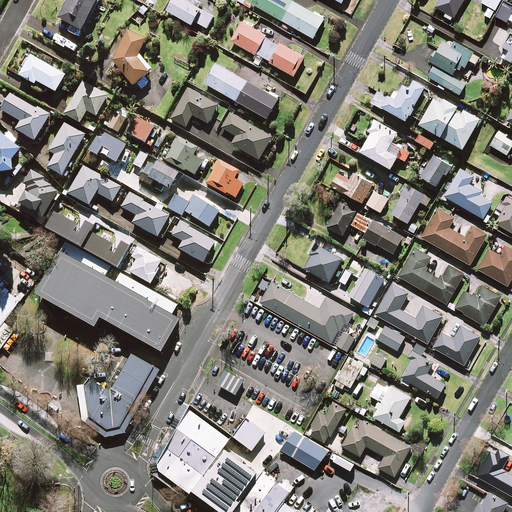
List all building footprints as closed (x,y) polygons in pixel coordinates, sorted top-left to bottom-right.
[(101,0),(71,0),(59,22),(70,27),(67,32),(76,37),(79,33),(82,35),(101,0)] [(194,4),(186,0),(174,0),(168,12),(194,26),(196,23),(208,29),(215,17),(200,9),(202,4),(196,1),(194,4)] [(326,20),(290,0),(255,0),(253,5),(314,40),(326,20)] [(441,0),(437,8),(447,14),(445,17),(452,22),(454,18),(455,19),(466,0),(441,0)] [(502,1),(500,0),(484,0),(483,4),(496,11),(502,1)] [(511,14),(511,6),(503,1),(495,16),(507,23),(509,20),(511,21),(511,15),(511,14)] [(150,10),(143,4),(138,10),(145,15),(150,10)] [(281,45),(280,46),(267,38),(267,37),(243,23),(232,42),(258,56),(259,54),(271,61),(269,63),(296,78),(307,59),(281,45)] [(147,42),(128,32),(112,64),(118,67),(120,71),(134,88),(153,73),(140,56),(147,42)] [(511,35),(500,57),(511,63),(511,35)] [(453,48),(445,43),(432,63),(454,76),(458,69),(464,73),(475,55),(456,43),(453,48)] [(66,77),(29,55),(24,63),(27,64),(19,77),(35,86),(37,83),(56,94),(66,77)] [(280,100),(217,65),(206,84),(269,120),(280,100)] [(467,86),(435,67),(429,77),(461,96),(467,86)] [(410,89),(403,86),(400,92),(396,91),(392,99),(378,92),(372,104),(408,122),(426,88),(414,82),(410,89)] [(109,97),(83,83),(65,116),(81,124),(87,112),(97,118),(109,97)] [(220,105),(189,88),(171,121),(186,129),(194,115),(209,124),(220,105)] [(51,117),(12,94),(2,112),(21,123),(16,131),(36,142),(51,117)] [(464,150),(480,121),(443,100),(442,102),(435,98),(420,126),(464,150)] [(130,114),(119,108),(108,128),(119,134),(130,114)] [(254,126),(232,114),(223,128),(238,136),(233,144),(261,160),(275,136),(255,125),(254,126)] [(154,144),(148,140),(151,135),(155,137),(158,131),(155,129),(136,118),(127,133),(127,134),(152,148),(154,144)] [(399,134),(376,121),(369,133),(372,135),(362,153),(393,170),(400,159),(406,162),(411,152),(394,143),(399,134)] [(74,164),(71,163),(86,135),(65,124),(49,152),(56,156),(48,169),(63,177),(68,168),(71,170),(74,164)] [(511,149),(511,136),(500,129),(490,145),(508,156),(511,149)] [(15,146),(18,142),(8,134),(5,138),(0,133),(0,174),(13,173),(13,162),(21,151),(15,146)] [(435,142),(421,134),(417,142),(431,150),(435,142)] [(178,138),(165,161),(186,173),(187,172),(195,176),(203,162),(194,157),(198,149),(178,138)] [(148,156),(141,152),(134,165),(141,169),(148,156)] [(453,168),(435,156),(421,177),(438,187),(446,175),(448,176),(453,168)] [(157,183),(154,189),(162,193),(165,188),(171,191),(180,175),(152,159),(140,180),(152,187),(155,182),(157,183)] [(220,162),(207,185),(227,196),(228,194),(236,199),(244,185),(235,180),(239,172),(220,162)] [(122,188),(84,166),(68,194),(90,207),(97,194),(113,203),(122,188)] [(474,178),(461,170),(445,197),(484,219),(494,203),(480,196),(482,192),(470,185),(474,178)] [(48,217),(46,215),(54,201),(57,203),(62,194),(42,182),(45,179),(32,171),(23,185),(29,188),(16,211),(42,226),(48,217)] [(375,185),(355,174),(351,181),(339,174),(332,187),(364,204),(375,185)] [(433,198),(408,185),(392,215),(410,224),(421,203),(428,206),(433,198)] [(389,200),(375,192),(368,205),(382,213),(389,200)] [(171,217),(130,193),(121,208),(136,217),(132,224),(158,239),(171,217)] [(190,204),(176,196),(168,208),(182,217),(185,213),(210,228),(220,213),(194,197),(190,204)] [(511,199),(506,196),(496,214),(501,217),(497,224),(511,232),(511,199)] [(75,229),(74,232),(87,239),(93,243),(104,223),(89,214),(88,216),(86,218),(82,216),(79,221),(71,216),(75,208),(66,203),(52,228),(62,233),(67,224),(75,229)] [(358,212),(342,203),(328,228),(344,236),(358,212)] [(455,219),(438,210),(422,238),(471,266),(489,235),(473,226),(466,238),(450,229),(455,219)] [(367,234),(364,240),(377,247),(378,245),(395,255),(404,238),(360,213),(353,226),(367,234)] [(216,243),(179,221),(170,235),(184,243),(179,250),(204,264),(216,243)] [(420,227),(412,222),(408,230),(415,235),(420,227)] [(179,303),(66,242),(40,285),(38,291),(95,324),(101,315),(163,348),(181,317),(174,312),(179,303)] [(344,260),(317,245),(311,256),(313,257),(306,270),(331,283),(344,260)] [(511,281),(511,249),(507,246),(501,257),(490,250),(479,270),(509,287),(511,281)] [(433,258),(415,248),(399,276),(448,305),(465,275),(450,266),(442,280),(425,271),(433,258)] [(130,274),(151,285),(161,270),(159,269),(163,263),(138,249),(133,259),(137,261),(130,274)] [(366,263),(351,254),(346,263),(361,272),(366,263)] [(0,326),(21,297),(0,281),(0,326)] [(348,352),(356,339),(354,338),(345,332),(355,313),(328,298),(321,309),(272,282),(261,303),(348,352)] [(410,293),(393,284),(376,314),(429,344),(444,317),(424,306),(417,319),(401,310),(410,293)] [(503,297),(483,286),(476,298),(466,292),(456,308),(485,326),(503,297)] [(380,321),(372,317),(368,325),(376,329),(380,321)] [(406,338),(386,327),(379,340),(399,351),(406,338)] [(481,338),(462,327),(454,340),(443,333),(434,348),(465,366),(481,338)] [(402,377),(405,379),(402,383),(409,387),(412,383),(439,399),(447,385),(429,374),(434,364),(422,357),(427,349),(418,344),(412,355),(414,357),(402,377)] [(120,427),(159,360),(134,347),(117,381),(93,369),(85,380),(86,383),(91,415),(111,429),(120,427)] [(377,354),(372,362),(377,366),(375,369),(380,372),(387,361),(377,354)] [(357,379),(359,381),(363,375),(365,377),(370,369),(350,356),(334,384),(343,389),(346,385),(352,388),(357,379)] [(218,384),(238,395),(240,391),(246,380),(227,369),(221,380),(218,384)] [(371,396),(380,401),(376,408),(379,410),(375,417),(401,432),(404,427),(408,429),(413,419),(408,416),(405,421),(400,418),(412,398),(392,386),(391,388),(379,382),(371,396)] [(161,465),(192,488),(226,443),(234,433),(192,402),(161,458),(161,465)] [(320,413),(307,435),(311,438),(312,435),(326,443),(330,436),(332,437),(337,430),(338,430),(340,432),(345,435),(348,428),(343,425),(351,412),(333,402),(325,416),(320,413)] [(269,425),(250,412),(236,430),(255,444),(269,425)] [(379,468),(396,477),(397,475),(404,479),(412,466),(405,461),(413,447),(359,417),(354,427),(343,446),(361,457),(367,446),(386,457),(379,468)] [(328,451),(296,431),(283,450),(316,470),(328,451)] [(226,443),(192,488),(224,511),(230,511),(263,470),(226,443)] [(263,470),(230,511),(270,511),(285,493),(293,483),(267,464),(263,470)] [(511,467),(510,471),(506,468),(499,480),(511,487),(510,490),(511,491),(511,467)] [(311,511),(285,493),(270,511),(311,511)] [(481,503),(475,511),(503,511),(508,505),(489,494),(483,504),(481,503)]
